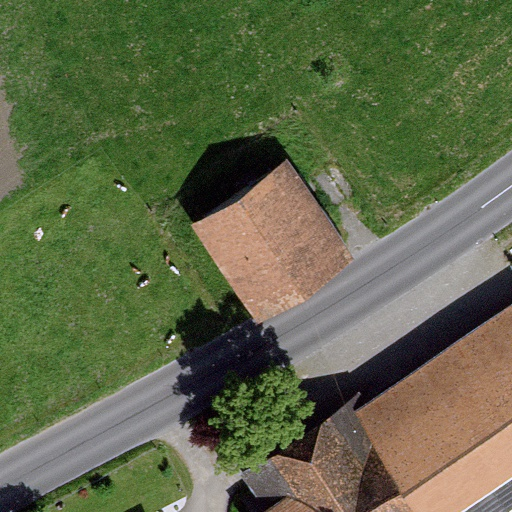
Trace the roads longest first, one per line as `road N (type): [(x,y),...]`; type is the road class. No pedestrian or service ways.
road 1 (secondary): [(0,488),(294,327),(511,185)]
road 2 (unknown): [(172,395),(219,511)]
